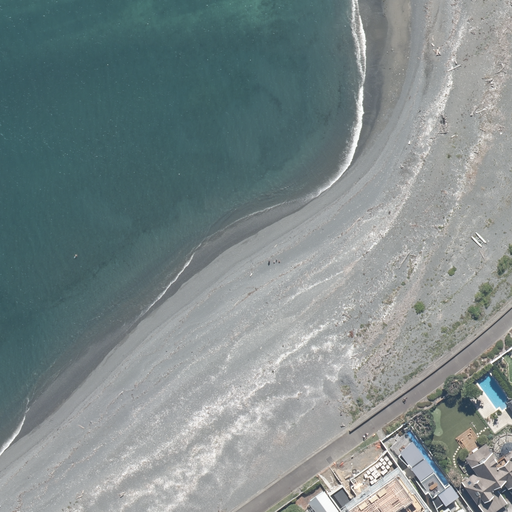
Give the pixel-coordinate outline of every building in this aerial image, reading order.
[(461,481),(484,511),(493,511),(509,502),(497,487),(504,482),(508,488),(511,485),(511,434),(508,434),(499,437),(494,443),(492,448),(486,442),(465,456),(475,471),(461,481)] [(380,440),(370,446),(377,457),(387,450),(380,440)] [(413,440),(398,452),(437,511),(459,494),(448,481),(445,485),(413,440)] [(353,459),(322,482),(344,511),(367,511),(376,505),(382,511),(417,511),(390,477),(376,484),(353,459)] [(339,511),(324,490),(308,501),(316,511),(339,511)]
